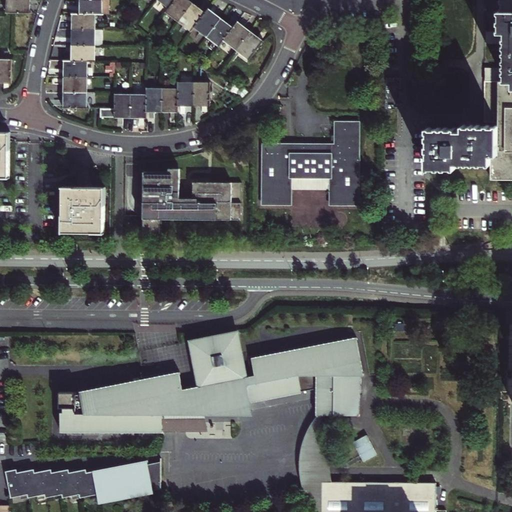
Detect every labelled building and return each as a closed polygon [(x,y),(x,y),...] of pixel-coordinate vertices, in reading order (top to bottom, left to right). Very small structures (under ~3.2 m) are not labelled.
[(7,0),(7,13),(30,13),(30,0),(7,0)] [(80,0),(80,13),(96,14),(110,14),(109,0),(80,0)] [(193,3),(189,0),(175,0),(170,7),(166,12),(179,21),(193,3)] [(504,81),(511,81),(511,0),(501,0),(501,2),(503,2),(503,7),(501,7),(501,10),(499,10),(499,13),(500,13),(500,20),(499,20),(499,24),(500,24),(500,29),(498,29),(498,32),(506,32),(506,37),(505,37),(504,41),(506,41),(506,44),(504,44),(504,48),(506,48),(506,51),(504,51),(504,54),(506,54),(506,59),(504,59),(504,62),(506,62),(505,65),(504,65),(504,67),(504,81)] [(192,31),(195,27),(206,13),(193,3),(179,21),(192,31)] [(195,27),(207,36),(221,18),(209,9),(206,13),(195,27)] [(73,13),(72,29),(95,29),(96,14),(80,13),(73,13)] [(220,46),(224,40),(233,28),(221,18),(207,36),(220,46)] [(224,40),(237,49),(251,31),(238,22),(233,28),(224,40)] [(72,45),(95,45),(95,29),(72,29),(72,45)] [(237,49),(250,59),(264,41),(251,31),(237,49)] [(87,61),(95,61),(95,45),(72,45),(72,61),(87,61)] [(0,82),(12,83),(12,60),(0,59),(0,82)] [(64,76),(87,76),(87,61),(72,61),(65,61),(64,76)] [(110,77),(115,77),(115,61),(110,61),(110,66),(106,66),(106,72),(110,72),(110,77)] [(486,122),(490,122),(490,126),(486,126),(484,126),(480,126),(480,124),(476,124),(476,126),(473,126),(473,124),(470,124),(470,126),(466,126),(466,124),(463,124),(462,130),(456,130),(456,127),(453,127),(453,129),(448,129),(448,127),(444,127),(444,129),(441,129),(441,127),(437,127),(437,128),(431,128),(431,127),(427,127),(427,132),(429,132),(429,134),(427,134),(427,139),(428,139),(428,145),(427,145),(427,151),(428,151),(428,156),(427,156),(427,168),(431,168),(431,167),(436,167),(436,169),(441,169),(441,167),(443,167),(443,169),(447,169),(447,167),(452,168),(452,169),(455,169),(456,162),(460,162),(460,164),(463,164),(463,163),(466,163),(466,164),(469,164),(469,163),(472,163),(472,164),(475,164),(476,163),(479,163),(479,164),(483,164),(483,163),(488,163),(488,164),(491,164),(491,179),(511,179),(511,81),(504,81),(504,67),(485,68),(484,122),(486,122)] [(64,76),(64,92),(87,92),(87,76),(64,76)] [(194,82),(178,82),(178,89),(178,105),(194,105),(194,82)] [(194,105),(210,105),(210,82),(194,82),(194,105)] [(147,111),(163,111),(163,88),(147,88),(147,94),(147,111)] [(178,111),(178,105),(178,89),(163,88),(163,111),(178,111)] [(64,92),(64,108),(87,108),(87,92),(64,92)] [(115,94),(115,109),(115,117),(131,117),(131,94),(115,94)] [(147,117),(147,111),(147,94),(131,94),(131,117),(147,117)] [(100,117),(115,117),(115,109),(101,108),(100,117)] [(330,205),(359,205),(360,122),(335,122),(335,142),(338,142),(338,144),(335,144),(313,144),(313,149),(306,149),(306,144),(263,144),(263,204),(291,204),(291,190),(291,177),(330,178),(330,190),(330,205)] [(10,132),(0,132),(0,177),(9,177),(10,132)] [(159,233),(160,219),(241,220),(241,183),(195,182),(195,191),(183,191),(183,168),(173,168),(173,171),(144,171),(143,232),(159,233)] [(291,190),(330,190),(330,178),(291,177),(291,190)] [(63,232),(104,232),(105,187),(63,187),(63,232)] [(360,374),(364,374),(357,337),(252,358),(254,369),(255,376),(247,377),(245,370),(238,332),(191,341),(200,386),(183,389),(182,384),(177,385),(175,377),(167,378),(166,374),(77,392),(59,392),(59,408),(64,408),(64,412),(61,412),(61,431),(163,432),(163,406),(175,404),(176,408),(203,403),(205,411),(232,410),(236,410),(240,409),(243,407),(245,405),(248,402),(317,389),(317,415),(323,415),(360,416),(360,374)] [(255,376),(254,369),(245,370),(247,377),(255,376)] [(180,372),(166,374),(167,378),(175,377),(177,385),(182,384),(180,372)] [(209,432),(205,411),(203,403),(176,408),(175,404),(163,406),(163,432),(209,432)] [(315,511),(321,511),(322,482),(332,482),(323,415),(317,415),(313,421),(309,428),(305,436),(303,441),(301,448),(300,457),(300,462),(299,467),(300,472),(300,476),(302,485),(304,492),(306,496),(310,504),(315,511)] [(365,461),(379,453),(367,434),(354,442),(365,461)] [(148,460),(93,470),(93,471),(87,472),(86,469),(83,469),(75,471),(70,472),(69,469),(58,471),(52,472),(52,469),(41,471),(35,472),(35,469),(23,471),(18,472),(17,469),(6,471),(11,498),(28,494),(29,498),(45,494),(46,498),(63,494),(63,498),(80,494),(81,497),(98,494),(99,503),(154,492),(154,490),(161,488),(161,461),(148,464),(148,460)] [(440,486),(436,486),(436,483),(332,482),(322,482),(321,511),(446,511),(446,510),(436,510),(436,493),(440,493),(440,486)]
